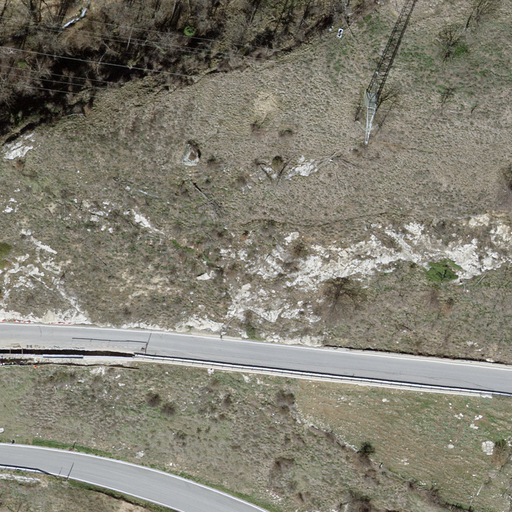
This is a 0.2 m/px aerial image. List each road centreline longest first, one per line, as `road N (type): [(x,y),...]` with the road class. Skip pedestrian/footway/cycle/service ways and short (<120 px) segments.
road 1 (tertiary): [(0,337),(511,377)]
road 2 (tertiary): [(228,511),(120,475),(0,454)]
